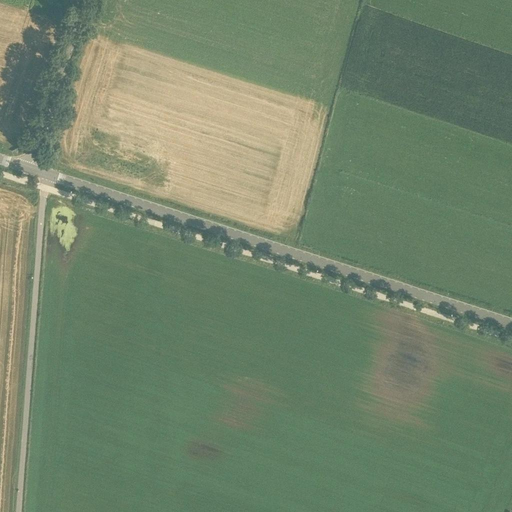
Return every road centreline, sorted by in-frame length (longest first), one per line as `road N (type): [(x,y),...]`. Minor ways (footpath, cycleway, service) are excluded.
road 1 (tertiary): [(511,326),(47,175)]
road 2 (unclassified): [(18,511),(47,175)]
road 3 (unclassified): [(30,169),(81,0)]
